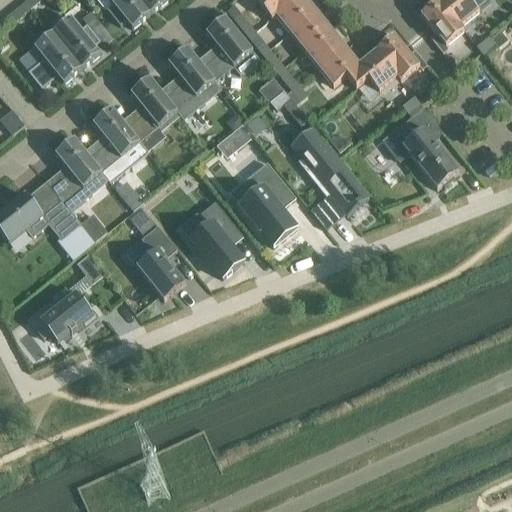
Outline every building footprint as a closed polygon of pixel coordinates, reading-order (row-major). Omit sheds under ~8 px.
[(32,0),(28,4),(33,10),(45,0),(32,0)] [(132,31),(151,17),(137,0),(106,0),(113,7),(107,12),(120,29),(126,24),(132,31)] [(137,0),(151,17),(169,2),(167,0),(137,0)] [(260,0),(257,3),(272,22),(298,0),(260,0)] [(290,36),(317,14),(305,0),(298,0),(272,22),(276,19),(290,36)] [(470,0),(442,0),(439,3),(464,34),(465,33),(462,29),(479,15),(469,2),(470,0)] [(446,49),(464,34),(439,3),(421,18),(436,36),(430,41),(443,56),(448,52),(446,49)] [(14,25),(33,10),(28,4),(9,19),(14,25)] [(255,35),(234,8),(228,13),(249,40),(255,35)] [(290,36),(304,54),(331,32),(317,14),(290,36)] [(253,54),(225,20),(206,36),(222,55),(203,70),(215,85),(253,54)] [(71,21),(53,36),(82,72),(101,57),(95,49),(101,44),(87,28),(81,33),(71,21)] [(318,72),(346,50),(331,32),(304,54),(318,72)] [(500,33),(491,41),(499,51),(508,43),(500,33)] [(249,40),(263,58),(270,53),(255,35),(249,40)] [(53,36),(34,50),(44,62),(28,75),(42,92),(58,79),(64,87),(82,72),(53,36)] [(410,57),(395,38),(376,53),(401,85),(419,70),(422,73),(427,68),(415,53),(410,57)] [(477,50),(486,61),(497,51),(488,40),(477,50)] [(346,79),(359,68),(359,67),(346,50),(318,72),(333,90),(346,80),(346,79)] [(188,51),(168,66),(184,86),(166,100),(178,115),(184,123),(222,93),(215,85),(203,70),(188,51)] [(284,70),(270,53),(263,58),(278,75),(284,70)] [(401,85),(376,53),(359,67),(359,68),(346,79),(346,80),(347,80),(356,92),(369,82),(379,95),(397,81),(401,85)] [(278,75),(292,93),(298,88),(284,70),(278,75)] [(146,116),(128,131),(140,146),(178,115),(166,100),(150,81),(131,96),(146,116)] [(292,93),(287,97),(291,102),(297,108),(308,100),(298,88),(292,93)] [(284,93),(270,105),(277,114),(280,111),(284,108),(291,102),(287,97),(284,94),(284,93)] [(411,120),(423,111),(414,100),(402,109),(403,110),(411,120)] [(291,102),(284,108),(300,129),(308,123),(297,108),(291,102)] [(128,131),(112,111),(93,127),(109,146),(90,161),(103,176),(140,146),(128,131)] [(423,111),(411,120),(382,143),(400,165),(409,158),(437,193),(443,188),(444,190),(455,182),(453,180),(459,176),(433,143),(442,137),(443,138),(444,137),(423,111)] [(242,128),(229,139),(239,151),(251,140),(242,128)] [(313,131),(290,149),(291,150),(292,149),(301,161),(298,164),(299,165),(307,159),(325,182),(321,186),(333,201),(315,216),(312,213),(311,214),(327,234),(328,233),(325,229),(343,214),(347,219),(370,201),(369,200),(368,200),(313,132),(314,132),(313,131)] [(75,141),(55,157),(71,177),(51,193),(61,204),(62,203),(71,214),(109,184),(102,176),(103,176),(90,161),(75,141)] [(267,166),(245,184),(254,195),(239,207),(273,250),(297,231),(277,207),(291,196),(267,166)] [(127,186),(117,194),(134,215),(141,209),(144,207),(127,186)] [(62,203),(61,204),(43,219),(25,197),(0,217),(0,235),(9,247),(26,233),(32,241),(48,228),(61,244),(75,232),(81,227),(71,214),(62,203)] [(206,231),(191,243),(223,283),(244,265),(229,246),(240,236),(215,206),(198,220),(206,231)] [(134,215),(128,219),(134,227),(147,216),(141,209),(134,215)] [(75,232),(90,251),(96,245),(81,227),(75,232)] [(164,304),(186,287),(166,263),(177,254),(158,230),(142,243),(148,251),(132,265),(164,304)] [(88,258),(77,267),(93,287),(104,279),(88,258)] [(48,308),(28,324),(44,343),(51,338),(58,347),(60,345),(63,342),(71,336),(72,337),(77,333),(76,332),(94,318),(76,296),(53,315),(48,308)] [(63,342),(60,345),(65,352),(69,349),(63,342)]
